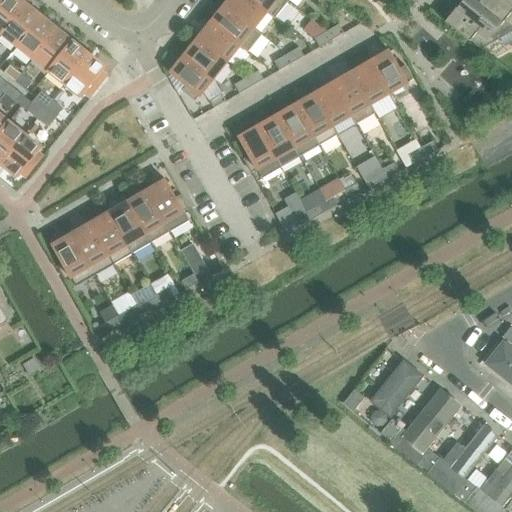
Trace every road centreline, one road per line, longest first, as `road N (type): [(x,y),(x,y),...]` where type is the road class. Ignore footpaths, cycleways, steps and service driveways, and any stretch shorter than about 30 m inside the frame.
road 1 (residential): [(248,238),(134,33)]
road 2 (residential): [(511,413),(430,343),(511,295)]
